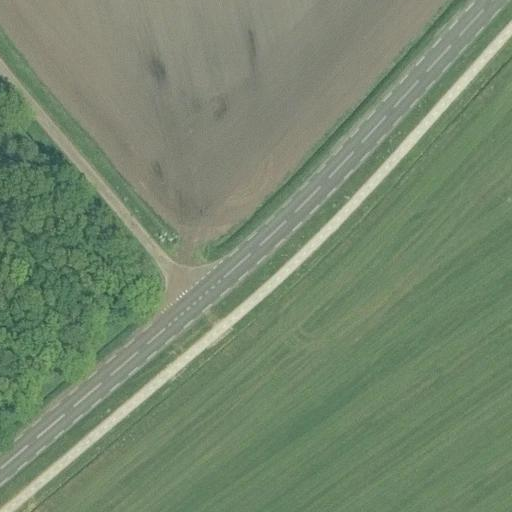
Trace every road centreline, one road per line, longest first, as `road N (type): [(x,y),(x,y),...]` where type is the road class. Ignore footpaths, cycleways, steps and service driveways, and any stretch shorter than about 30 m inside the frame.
road 1 (primary): [(0,473),(285,226),(494,0)]
road 2 (track): [(0,65),(197,301)]
